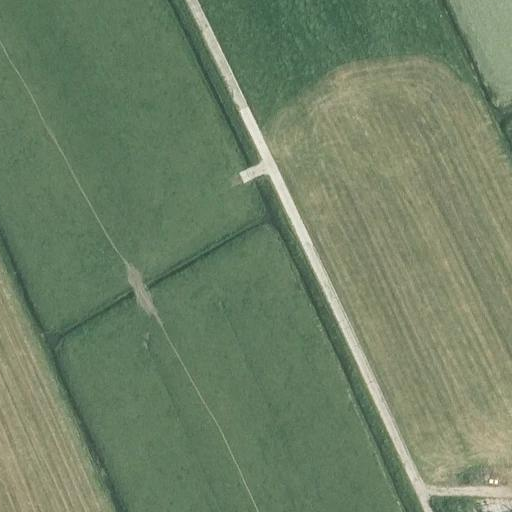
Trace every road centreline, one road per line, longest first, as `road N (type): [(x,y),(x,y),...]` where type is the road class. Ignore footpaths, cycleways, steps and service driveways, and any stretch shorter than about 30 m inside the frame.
road 1 (track): [(269,165),(435,511)]
road 2 (track): [(186,0),(269,165),(241,179)]
